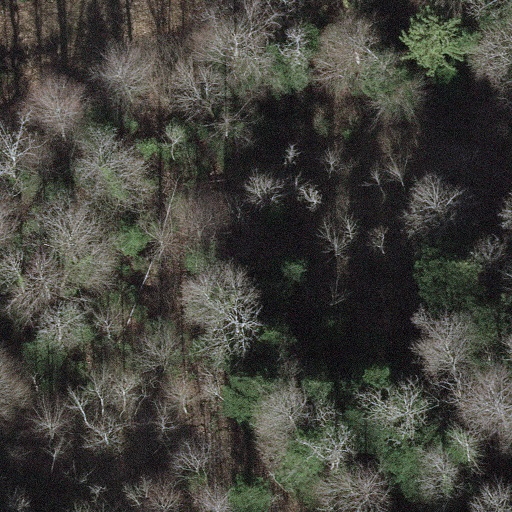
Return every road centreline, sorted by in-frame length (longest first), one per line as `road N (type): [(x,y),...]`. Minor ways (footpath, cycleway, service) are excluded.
road 1 (track): [(0,110),(133,10)]
road 2 (track): [(0,32),(162,0)]
